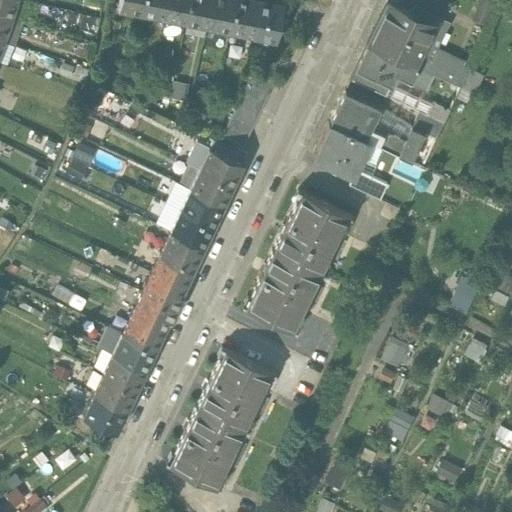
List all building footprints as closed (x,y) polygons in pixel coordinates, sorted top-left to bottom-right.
[(0,0),(0,47),(10,20),(16,0),(0,0)] [(142,0),(119,0),(118,8),(140,12),(142,0)] [(165,0),(142,0),(140,12),(163,16),(165,0)] [(189,0),(165,0),(163,16),(185,21),(189,0)] [(212,0),(189,0),(185,21),(207,25),(212,0)] [(235,0),(212,0),(207,25),(230,30),(235,0)] [(259,0),(235,0),(230,30),(252,34),(259,0)] [(282,1),(276,0),(259,0),(252,34),(275,38),(282,1)] [(412,12),(394,4),(393,7),(386,9),(384,8),(367,42),(413,64),(419,51),(435,14),(415,5),(412,12)] [(367,42),(349,79),(385,96),(395,74),(410,81),(417,66),(367,42)] [(429,56),(419,51),(413,64),(417,66),(433,73),(438,62),(428,58),(429,56)] [(433,73),(417,66),(410,81),(426,89),(433,73)] [(253,70),(222,135),(242,145),(273,80),(253,70)] [(379,105),(344,89),(328,121),(364,137),(369,127),(379,105)] [(364,137),(328,121),(312,154),(348,171),(364,138),(364,137)] [(406,138),(385,128),(383,134),(369,127),(364,137),(364,138),(411,160),(424,132),(411,125),(406,138)] [(199,166),(233,182),(243,161),(209,145),(199,166)] [(189,187),(224,203),(233,182),(199,166),(189,187)] [(383,196),(407,205),(413,190),(389,181),(383,196)] [(179,208),(214,224),(224,203),(189,187),(179,208)] [(348,215),(302,192),(274,248),(320,271),(348,215)] [(169,229),(204,245),(214,224),(179,208),(169,229)] [(159,250),(194,266),(204,245),(169,229),(159,250)] [(320,271),(274,248),(245,306),(292,329),(320,271)] [(149,270),(184,287),(194,266),(159,250),(149,270)] [(511,290),(511,272),(498,268),(493,286),(511,290)] [(184,287),(149,270),(140,290),(176,307),(182,294),(181,293),(184,287)] [(453,304),(472,309),(481,276),(463,271),(453,304)] [(131,309),(166,325),(169,319),(170,319),(176,307),(140,290),(131,309)] [(166,325),(131,309),(121,330),(156,346),(166,325)] [(156,346),(121,330),(111,351),(146,367),(156,346)] [(392,333),(385,358),(407,364),(414,339),(392,333)] [(272,372),(225,349),(198,405),(245,428),(272,372)] [(146,367),(111,351),(101,372),(136,388),(146,367)] [(136,388),(101,372),(92,393),(126,409),(136,388)] [(126,409),(92,393),(82,413),(116,430),(126,409)] [(245,428),(198,405),(170,462),(217,485),(245,428)] [(511,427),(503,424),(497,438),(511,444),(511,427)] [(440,473),(459,479),(464,466),(445,459),(440,473)] [(327,496),(319,511),(330,511),(336,500),(327,496)]
